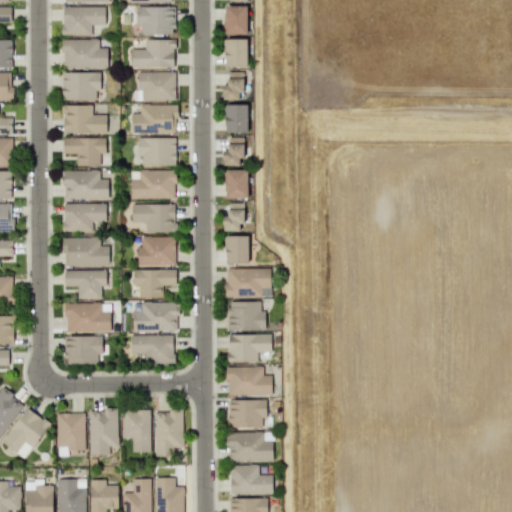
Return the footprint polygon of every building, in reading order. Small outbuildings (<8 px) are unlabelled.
[(140,35),(173,34),(172,5),(135,6),(136,25),(140,25),(140,35)] [(245,5),(223,5),(223,35),(246,34),(245,5)] [(9,6),(0,6),(0,21),(10,21),(9,6)] [(61,6),(60,34),(90,35),(90,25),(103,25),(104,6),(61,6)] [(106,67),(106,47),(97,47),(97,38),(61,39),(61,68),(106,67)] [(224,66),(246,66),(245,38),(223,39),(224,66)] [(0,67),(10,67),(10,39),(0,39),(0,67)] [(129,67),(173,66),(173,39),(143,39),(144,48),(129,49),(129,67)] [(0,71),(0,99),(11,100),(12,87),(8,86),(8,72),(0,71)] [(98,72),(61,71),(60,99),(97,100),(98,72)] [(174,99),(173,71),(134,72),(135,100),(174,99)] [(241,71),(226,71),(226,84),(221,84),(221,99),(241,99),(241,71)] [(91,104),(61,105),(61,133),(105,132),(104,114),(91,114),(91,104)] [(129,132),(175,133),(175,104),(138,104),(138,113),(130,113),(129,132)] [(247,104),(224,104),(223,131),(246,132),(247,104)] [(0,133),(10,133),(10,117),(0,117),(0,133)] [(0,136),(0,165),(11,165),(10,136),(0,136)] [(61,153),(75,153),(75,165),(99,165),(99,153),(104,153),(104,136),(61,137),(61,153)] [(222,165),(241,164),(241,136),(226,137),(226,149),(221,149),(222,165)] [(174,137),(136,137),(136,156),(140,156),(140,165),(175,165),(174,137)] [(61,170),(61,198),(107,198),(107,179),(98,179),(97,169),(61,170)] [(129,170),(129,198),(174,198),(173,169),(129,170)] [(247,169),(224,169),(224,198),(246,198),(247,169)] [(9,170),(0,170),(0,198),(10,198),(9,170)] [(0,202),(0,230),(12,230),(11,218),(7,218),(7,202),(0,202)] [(92,231),(92,221),(104,221),(104,203),(62,202),(61,231),(92,231)] [(241,202),(227,202),(226,215),(222,215),(222,230),(241,230),(241,202)] [(130,222),(144,221),(145,232),(174,231),(174,203),(130,204),(130,222)] [(247,235),(224,235),(225,263),(247,263),(247,235)] [(62,266),(107,265),(107,245),(102,245),(102,236),(61,237),(62,266)] [(174,236),(140,236),(140,245),(137,245),(136,264),(173,265),(174,236)] [(0,255),(11,255),(11,239),(0,239),(0,255)] [(224,267),(224,296),(269,297),(269,268),(224,267)] [(63,286),(76,285),(76,298),(100,298),(99,286),(105,286),(105,269),(62,270),(63,286)] [(138,297),(161,297),(161,285),(175,285),(174,269),(131,269),(132,285),(137,285),(138,297)] [(0,275),(0,304),(11,304),(11,275),(0,275)] [(176,302),(140,301),(140,310),(131,310),(131,330),(176,331),(176,302)] [(264,310),(259,310),(259,301),(227,301),(226,329),(263,329),(264,310)] [(64,302),(64,331),(109,331),(109,303),(64,302)] [(0,343),(11,344),(12,315),(0,314),(0,343)] [(269,333),(226,334),(227,362),(256,361),(256,352),(270,352),(269,333)] [(143,359),(171,360),(172,335),(130,334),(129,353),(143,353),(143,359)] [(63,335),(63,363),(96,363),(96,353),(102,353),(103,336),(63,335)] [(270,374),(261,374),(261,366),(225,366),(225,394),(270,394),(270,374)] [(0,435),(21,402),(0,388),(0,435)] [(227,427),(261,428),(261,418),(264,418),(265,399),(228,399),(227,427)] [(48,424),(26,407),(0,441),(22,458),(48,424)] [(88,454),(107,454),(107,445),(116,444),(116,409),(87,409),(88,454)] [(149,409),(121,409),(120,438),(131,438),(130,451),(148,451),(149,409)] [(152,410),(153,448),(182,447),(181,409),(152,410)] [(84,412),(55,412),(55,448),(83,449),(84,412)] [(272,460),(271,431),(226,432),(227,461),(272,460)] [(272,492),(271,473),(257,474),(257,464),(228,465),(228,494),(272,492)] [(154,511),(182,511),(182,486),(173,486),(173,477),(154,477),(154,511)] [(84,511),(84,486),(76,487),(75,478),(55,478),(55,511),(84,511)] [(149,511),(149,478),(130,478),(130,492),(121,492),(121,511),(149,511)] [(104,511),(104,508),(117,508),(116,484),(105,484),(105,479),(88,479),(88,511),(104,511)] [(24,480),(23,511),(51,511),(52,484),(41,484),(42,480),(24,480)] [(6,481),(0,481),(0,511),(6,511),(6,509),(19,509),(18,485),(6,486),(6,481)]
